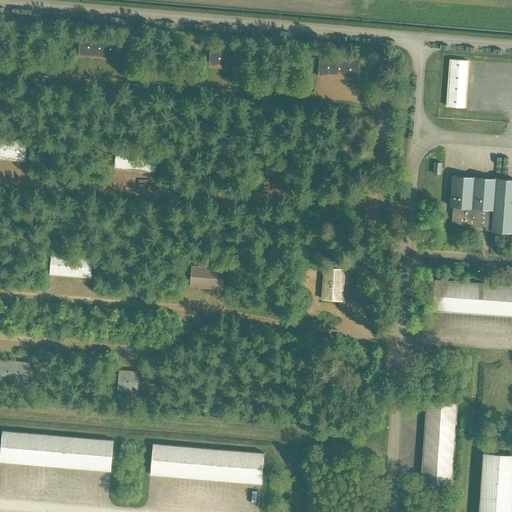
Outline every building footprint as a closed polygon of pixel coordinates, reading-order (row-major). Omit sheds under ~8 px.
[(120,39),(80,35),(78,55),(119,58),(120,39)] [(230,48),(210,46),(208,66),(228,68),(230,48)] [(344,78),(346,78),(349,78),(352,78),(356,79),(358,79),(360,59),(319,55),(318,75),(320,75),(322,76),(324,76),(330,76),(332,76),(334,77),(342,77),(344,78)] [(468,60),(450,59),(447,106),(465,107),(468,60)] [(9,159),(13,159),(19,160),(23,160),(25,160),(27,140),(0,138),(0,158),(1,158),(9,159)] [(127,169),(131,169),(139,170),(143,170),(147,170),(149,171),(153,171),(155,171),(157,151),(116,148),(115,168),(117,168),(120,168),(121,168),(123,168),(127,169)] [(278,161),(267,160),(265,173),(276,175),(278,161)] [(511,179),(452,175),(450,206),(455,206),(454,213),(452,213),(451,224),(486,227),(486,224),(492,225),(491,230),(511,231),(511,179)] [(88,277),(90,277),(92,257),(51,254),(50,274),(52,274),(54,274),(56,274),(62,275),(66,275),(74,276),(78,276),(84,276),(87,277),(88,277)] [(191,272),(190,279),(190,283),(190,285),(198,286),(202,286),(206,287),(222,288),(222,285),(223,281),(223,275),(224,271),(224,268),(208,267),(192,266),(191,268),(191,272)] [(344,269),(324,267),(322,299),(341,300),(344,269)] [(433,309),(511,314),(511,285),(435,280),(433,309)] [(0,379),(28,382),(29,362),(28,362),(27,362),(23,362),(17,361),(13,361),(5,360),(1,360),(0,359),(0,379)] [(126,370),(122,370),(119,370),(117,390),(137,391),(139,371),(136,371),(134,371),(132,371),(129,371),(126,370)] [(422,475),(421,479),(421,481),(428,482),(451,483),(456,403),(427,401),(427,404),(426,405),(426,407),(424,439),(422,475)] [(111,437),(1,429),(0,439),(0,460),(109,469),(111,437)] [(261,451),(151,441),(148,472),(258,482),(261,451)] [(478,511),(511,511),(511,454),(483,452),(478,511)]
